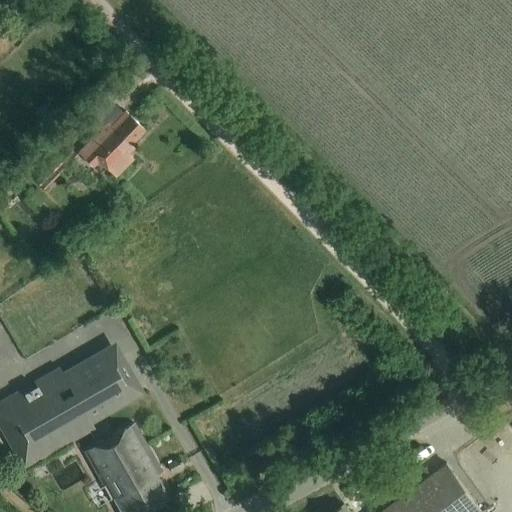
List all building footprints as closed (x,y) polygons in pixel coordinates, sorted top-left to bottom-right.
[(101,163),(115,178),(133,160),(124,151),(143,132),(125,113),(111,128),(106,125),(84,147),(77,155),(93,171),(101,163)] [(64,146),(31,180),(44,192),(77,159),(64,146)] [(16,164),(9,172),(18,182),(26,174),(16,164)] [(4,182),(0,185),(0,202),(12,193),(4,182)] [(21,391),(0,403),(0,434),(22,473),(95,433),(91,427),(145,397),(115,345),(61,376),(58,370),(33,385),(36,391),(24,397),(21,391)] [(152,458),(131,423),(82,452),(102,486),(104,485),(120,511),(141,511),(167,497),(146,461),(152,458)] [(178,459),(167,465),(171,474),(183,469),(178,459)] [(354,511),(349,504),(337,511),(472,511),(442,471),(419,487),(404,466),(390,477),(405,497),(384,511),(354,511)]
